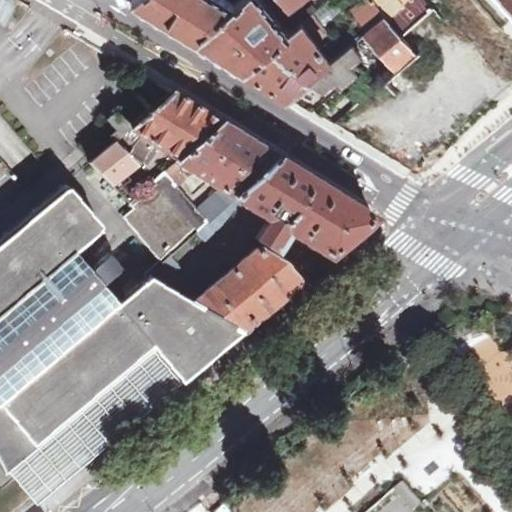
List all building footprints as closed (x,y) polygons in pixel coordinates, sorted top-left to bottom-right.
[(196,37),(241,0),(135,0),(137,1),(149,8),(152,10),(164,18),(167,20),(168,20),(169,20),(174,23),(175,24),(175,25),(175,24),(196,37)] [(245,67),(292,30),(265,0),(241,0),(196,37),(217,50),(217,49),(222,52),(222,53),(245,67)] [(326,0),(313,10),(324,24),(348,6),(343,0),(326,0)] [(368,30),(385,16),(373,0),(370,0),(356,12),(368,30)] [(427,0),(409,0),(403,6),(398,0),(373,0),(385,16),(402,35),(433,7),(427,0)] [(390,76),(418,52),(402,35),(385,16),(368,30),(388,53),(395,61),(385,69),(390,76)] [(290,95),(328,63),(332,60),(303,22),(292,30),(245,67),(246,68),(247,67),(252,70),(251,71),(255,73),(256,72),(269,81),(269,82),(272,84),(272,83),(278,86),(277,87),(290,95)] [(363,54),(352,43),(332,60),(328,63),(290,95),(292,97),(293,95),(305,103),(305,104),(313,109),(323,100),(356,71),(351,64),(363,54)] [(177,159),(220,121),(195,106),(171,91),(130,127),(159,146),(177,159)] [(116,140),(130,127),(123,120),(115,112),(106,119),(115,129),(109,133),(116,140)] [(207,221),(274,155),(243,136),(220,121),(177,159),(220,188),(197,210),(207,221)] [(130,127),(116,140),(113,142),(128,158),(132,154),(148,165),(159,146),(130,127)] [(128,158),(113,142),(89,162),(110,182),(132,162),(128,158)] [(289,231),(331,256),(375,218),(313,179),(274,155),(207,221),(196,231),(206,241),(229,217),(239,201),(267,219),(256,239),(276,250),(289,231)] [(130,201),(132,205),(121,214),(163,262),(170,255),(196,231),(207,221),(197,210),(164,170),(130,201)] [(171,288),(149,276),(110,307),(94,289),(112,275),(102,261),(84,276),(68,257),(98,231),(61,187),(35,208),(0,237),(0,400),(0,473),(1,476),(31,446),(49,431),(152,347),(182,384),(241,331),(193,301),(171,288)] [(241,331),(300,282),(285,264),(255,249),(193,301),(241,331)] [(170,255),(163,262),(148,275),(149,276),(171,288),(179,281),(175,274),(182,268),(170,255)]
